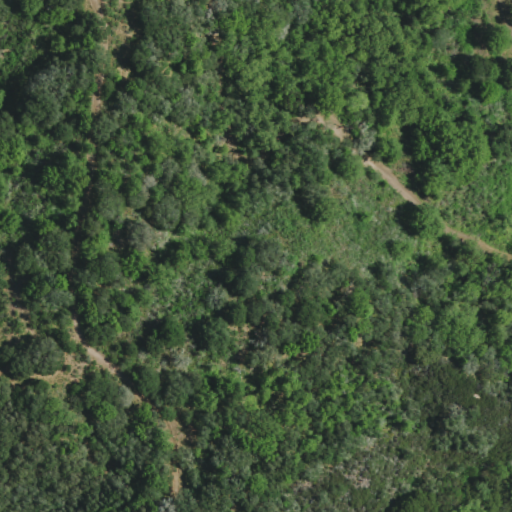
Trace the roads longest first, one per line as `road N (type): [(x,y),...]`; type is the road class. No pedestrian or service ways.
road 1 (track): [(90,0),(98,53),(69,292),(76,338),(161,431),(172,466),(163,511)]
road 2 (track): [(511,260),(442,222),(377,165),(289,123),(240,82),(215,0)]
